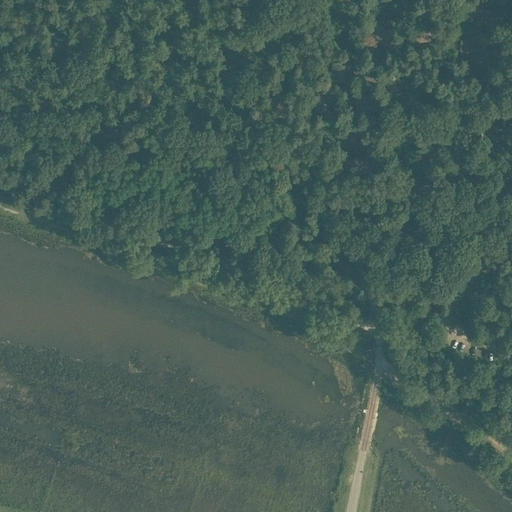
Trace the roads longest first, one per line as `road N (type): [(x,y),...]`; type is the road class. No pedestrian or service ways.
road 1 (unclassified): [(351,511),(379,358),(368,290),(227,0)]
road 2 (track): [(377,330),(0,178)]
road 3 (track): [(0,2),(107,87),(257,151),(302,150)]
road 4 (track): [(379,358),(511,455)]
